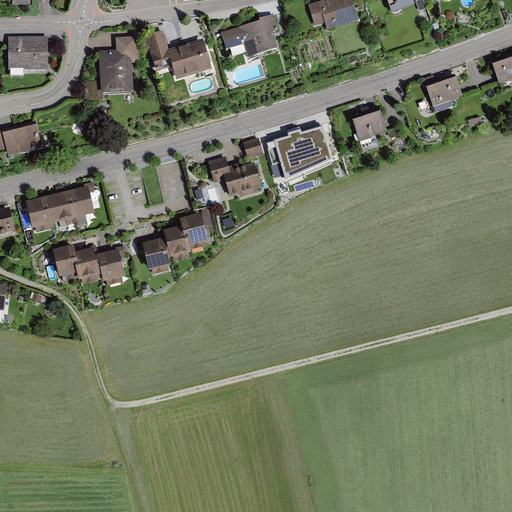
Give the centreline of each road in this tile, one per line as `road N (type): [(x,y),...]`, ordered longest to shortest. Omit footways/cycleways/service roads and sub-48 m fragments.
road 1 (tertiary): [(511,33),(311,102),(0,186)]
road 2 (track): [(511,309),(134,404),(106,393),(73,309)]
road 3 (residential): [(82,23),(251,0)]
road 4 (residential): [(0,109),(47,101),(68,85),(82,23)]
